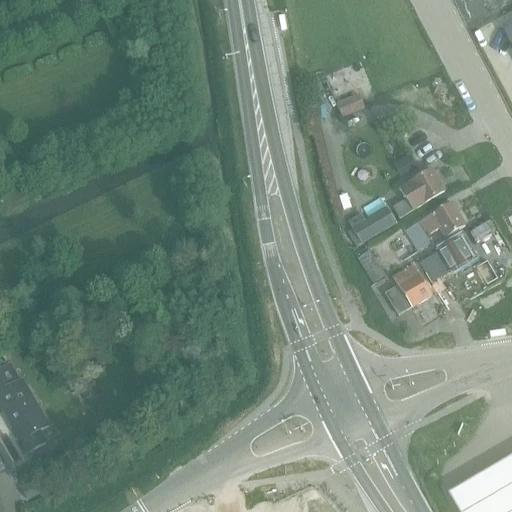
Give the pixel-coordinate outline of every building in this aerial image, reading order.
[(359,95),(337,105),(343,119),(365,109),(359,95)] [(416,169),(410,160),(395,169),(401,178),(416,169)] [(445,195),(432,174),(400,193),(406,203),(393,211),(400,222),(445,195)] [(417,255),(430,247),(428,243),(431,241),(429,238),(439,232),(445,241),(465,229),(451,206),(405,234),(417,255)] [(386,211),(365,224),(361,218),(348,226),(361,248),(396,227),(386,211)] [(433,259),(420,267),(437,295),(447,290),(441,281),(472,262),(460,243),(433,259)] [(373,286),(385,279),(370,254),(358,262),(373,286)] [(411,312),(431,300),(413,269),(392,282),(397,290),(385,298),(398,319),(411,311),(411,312)] [(493,271),(484,277),(490,288),(500,282),(493,271)] [(45,444),(39,433),(48,428),(22,382),(19,384),(10,368),(0,373),(0,405),(21,442),(18,444),(25,456),(45,444)] [(511,511),(511,456),(443,497),(451,511),(511,511)]
